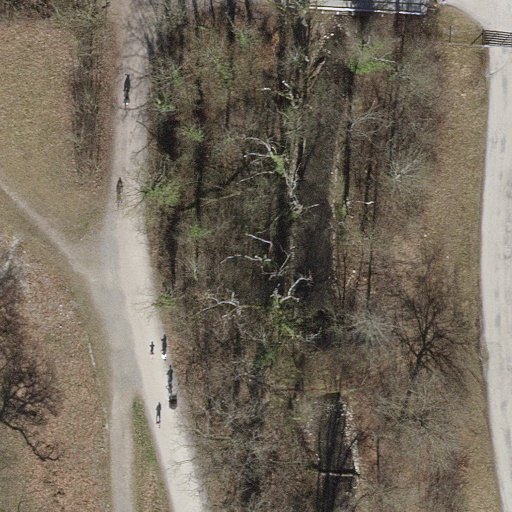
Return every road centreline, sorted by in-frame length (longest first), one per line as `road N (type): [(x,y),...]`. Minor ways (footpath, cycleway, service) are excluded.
road 1 (track): [(189,511),(125,291),(144,0)]
road 2 (track): [(511,473),(499,302),(511,27)]
